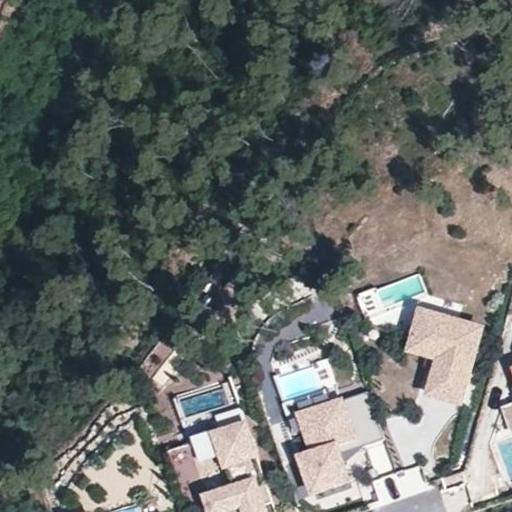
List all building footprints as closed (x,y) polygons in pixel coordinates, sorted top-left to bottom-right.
[(483,330),(422,313),(411,352),(428,357),(439,361),(436,372),(429,395),(462,404),(483,330)] [(139,369),(159,387),(192,349),(172,331),(139,369)] [(436,372),(439,361),(428,357),(425,369),(436,372)] [(243,409),(232,377),(173,397),(205,495),(203,496),(208,511),(269,511),(267,504),(272,502),(258,459),(261,458),(249,420),(246,421),(221,430),(217,417),(241,409),(243,409)] [(372,397),(304,420),(315,454),(296,460),(313,511),(359,496),(345,455),(386,442),(372,397)] [(221,430),(246,421),(241,409),(217,417),(221,430)] [(423,468),(397,476),(405,499),(430,491),(423,468)] [(159,511),(155,498),(111,511),(159,511)]
